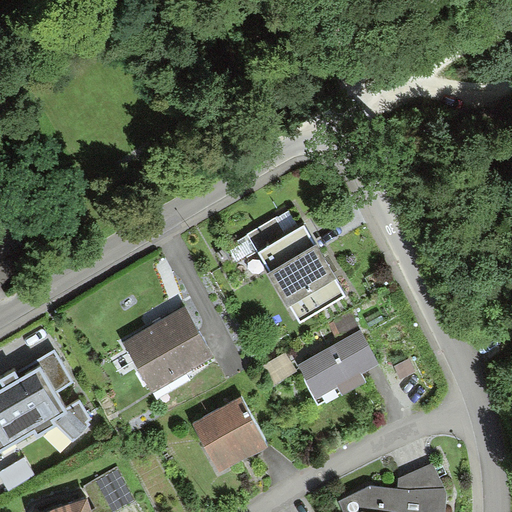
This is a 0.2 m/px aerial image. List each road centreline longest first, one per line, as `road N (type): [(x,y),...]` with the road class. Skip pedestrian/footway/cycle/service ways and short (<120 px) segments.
road 1 (residential): [(0,315),(289,146),(326,138),(357,160),(472,407)]
road 2 (residential): [(472,407),(361,447),(253,511)]
road 3 (track): [(326,138),(400,77),(511,28)]
road 4 (track): [(370,102),(306,0)]
